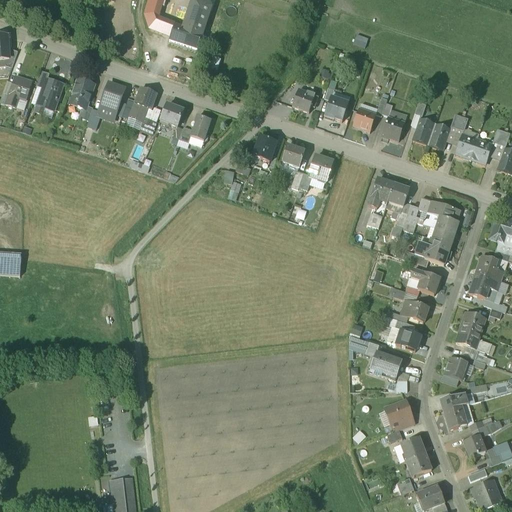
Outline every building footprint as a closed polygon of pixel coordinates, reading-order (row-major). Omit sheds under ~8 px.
[(149,0),(145,16),(149,30),(161,34),(167,24),(156,20),(162,0),(149,0)] [(200,2),(193,0),(184,29),(189,31),(202,36),(211,9),(209,5),(200,2)] [(174,26),(167,24),(161,34),(170,38),(174,26)] [(184,29),(174,26),(170,38),(169,42),(184,46),(189,31),(184,29)] [(202,36),(189,31),(184,46),(197,51),(203,36),(202,36)] [(7,37),(0,37),(0,61),(9,60),(8,50),(7,37)] [(0,61),(0,68),(6,68),(11,70),(17,54),(8,50),(9,60),(0,61)] [(319,79),(326,80),(328,73),(321,71),(319,79)] [(48,77),(42,75),(37,88),(43,90),(46,81),(48,77)] [(32,85),(15,79),(9,97),(5,107),(15,110),(19,100),(26,103),(32,85)] [(46,81),(43,90),(37,108),(54,114),(63,87),(46,81)] [(95,88),(78,82),(69,107),(83,112),(86,113),(87,110),(95,88)] [(330,83),(328,90),(333,92),(336,85),(330,83)] [(107,86),(99,111),(116,116),(120,105),(125,92),(107,86)] [(333,92),(328,90),(324,102),(329,103),(331,100),(334,92),(333,92)] [(157,97),(141,91),(135,106),(144,110),(151,112),(157,97)] [(317,99),(298,92),(291,109),(308,115),(310,109),(313,110),(317,99)] [(9,97),(3,95),(0,103),(0,105),(5,107),(9,97)] [(331,100),(329,103),(324,120),(333,123),(334,122),(342,124),(348,106),(331,100)] [(386,106),(380,104),(376,115),(382,117),(386,106)] [(426,107),(418,104),(414,116),(421,119),(426,107)] [(120,105),(116,116),(122,118),(126,107),(120,105)] [(144,110),(135,106),(130,117),(139,120),(139,121),(144,110)] [(392,108),(386,106),(382,117),(388,119),(390,113),(392,108)] [(183,114),(166,107),(160,123),(169,126),(177,130),(183,114)] [(87,110),(86,113),(83,112),(80,121),(88,124),(92,112),(87,110)] [(98,114),(92,112),(88,124),(87,129),(96,132),(101,119),(97,118),(98,114)] [(375,118),(359,112),(353,129),(363,132),(363,133),(370,135),(376,118),(375,117),(375,118)] [(406,119),(390,113),(388,119),(387,121),(405,126),(406,119)] [(454,117),(450,129),(457,131),(461,119),(454,117)] [(139,120),(131,118),(129,123),(139,126),(140,124),(138,123),(139,120)] [(210,122),(197,118),(195,125),(193,125),(192,125),(191,126),(191,127),(190,128),(191,129),(191,130),(193,131),(192,132),(190,139),(191,139),(203,143),(210,122)] [(154,123),(144,119),(142,124),(146,125),(144,128),(150,131),(154,123)] [(467,122),(461,119),(457,131),(463,133),(467,122)] [(435,126),(419,120),(412,139),(428,145),(435,126)] [(405,126),(387,121),(381,139),(399,145),(405,126)] [(435,126),(428,145),(443,151),(450,131),(435,126)] [(32,131),(24,128),(22,133),(30,136),(32,131)] [(192,132),(184,129),(183,132),(178,142),(189,146),(191,139),(190,139),(192,132)] [(174,140),(178,142),(183,132),(177,130),(174,140)] [(503,134),(497,132),(492,144),(499,146),(503,134)] [(509,136),(503,134),(499,146),(505,148),(509,136)] [(477,141),(462,135),(455,154),(470,160),(477,141)] [(276,145),(260,139),(253,159),(270,164),(276,145)] [(492,146),(477,141),(470,160),(486,165),(492,146)] [(304,154),(287,148),(282,164),(290,167),(299,170),(304,154)] [(511,153),(504,150),(497,169),(511,174),(511,153)] [(333,163),(315,157),(308,177),(308,179),(311,181),(317,183),(318,180),(326,182),(333,163)] [(137,164),(134,170),(149,175),(151,169),(137,164)] [(251,171),(238,167),(236,173),(248,178),(251,171)] [(243,187),(235,184),(238,175),(228,173),(224,186),(242,191),(243,187)] [(303,176),(296,173),(293,185),(299,187),(303,176)] [(180,180),(166,175),(164,180),(175,185),(180,180)] [(308,177),(303,175),(303,176),(299,187),(298,190),(307,193),(311,181),(308,179),(308,177)] [(393,187),(377,181),(368,208),(376,210),(379,203),(386,206),(393,187)] [(409,192),(393,187),(386,206),(403,211),(409,192)] [(419,209),(418,212),(427,215),(431,203),(422,200),(419,209)] [(461,214),(431,203),(427,215),(425,222),(423,227),(436,231),(440,219),(457,225),(461,214)] [(405,221),(414,224),(416,218),(418,212),(419,209),(410,206),(407,216),(405,221)] [(401,214),(396,227),(403,229),(405,221),(407,216),(401,214)] [(382,219),(371,215),(367,227),(378,230),(382,219)] [(425,222),(416,218),(414,224),(416,225),(423,227),(425,222)] [(436,231),(433,242),(450,248),(458,225),(457,225),(440,219),(436,231)] [(511,221),(505,220),(504,222),(496,219),(488,241),(500,246),(497,254),(511,258),(511,221)] [(414,224),(405,221),(403,229),(402,231),(413,235),(416,225),(414,224)] [(425,260),(424,261),(428,263),(443,268),(446,261),(449,262),(451,255),(448,254),(450,248),(433,242),(431,241),(428,250),(425,260)] [(423,248),(421,249),(419,250),(418,251),(416,253),(415,256),(425,260),(428,250),(426,249),(423,248)] [(511,258),(497,254),(495,260),(507,264),(511,265),(511,258)] [(21,257),(0,255),(0,276),(20,278),(21,257)] [(425,260),(415,256),(411,255),(407,263),(413,265),(426,270),(428,263),(424,261),(425,260)] [(503,275),(491,271),(494,263),(482,259),(476,276),(500,284),(503,275)] [(507,264),(495,260),(494,263),(491,271),(503,275),(507,264)] [(426,270),(413,265),(411,272),(413,273),(413,272),(423,275),(424,275),(426,270)] [(423,275),(413,272),(413,273),(410,281),(411,281),(420,284),(423,275)] [(373,283),(380,284),(382,274),(374,273),(373,283)] [(424,275),(423,275),(420,284),(418,291),(417,292),(419,293),(434,297),(439,280),(424,275)] [(500,284),(476,276),(468,297),(483,302),(485,302),(489,292),(497,294),(500,284)] [(420,284),(411,281),(408,288),(418,291),(420,284)] [(408,288),(407,288),(405,295),(417,299),(419,293),(417,292),(418,291),(408,288)] [(405,295),(393,291),(391,299),(403,303),(405,295)] [(489,292),(485,302),(493,305),(497,294),(489,292)] [(417,299),(405,295),(403,303),(405,304),(405,303),(410,305),(415,306),(417,299)] [(504,308),(493,305),(485,302),(483,302),(481,307),(491,311),(502,315),(502,314),(504,308)] [(410,305),(405,303),(405,304),(400,318),(423,326),(428,311),(415,306),(410,305)] [(502,315),(491,311),(489,318),(499,322),(502,315)] [(485,321),(466,314),(463,324),(464,324),(462,329),(461,329),(461,330),(480,337),(485,321)] [(397,324),(386,320),(383,327),(392,330),(395,331),(397,324)] [(353,336),(362,339),(365,330),(356,327),(353,336)] [(392,330),(387,345),(390,346),(390,347),(391,347),(391,346),(395,348),(400,332),(395,331),(392,330)] [(480,337),(461,330),(456,346),(463,348),(474,352),(478,342),(480,337)] [(420,339),(400,332),(395,348),(415,354),(420,339)] [(369,345),(349,338),(349,352),(353,353),(365,357),(369,345)] [(488,346),(478,342),(474,352),(478,353),(484,355),(488,346)] [(380,349),(369,345),(365,357),(374,360),(376,355),(377,356),(380,349)] [(474,352),(463,348),(460,357),(474,362),(476,356),(477,356),(478,353),(474,352)] [(377,356),(376,355),(374,360),(370,372),(396,382),(402,364),(377,356)] [(477,356),(476,356),(474,362),(484,366),(487,359),(477,356)] [(467,366),(449,359),(443,377),(458,382),(461,383),(467,366)] [(484,366),(474,362),(472,369),(483,372),(485,366),(484,366)] [(458,382),(443,377),(441,383),(456,388),(458,382)] [(477,388),(479,395),(486,393),(485,386),(477,388)] [(477,388),(467,390),(468,397),(479,395),(477,388)] [(449,399),(440,402),(443,414),(461,409),(465,407),(462,397),(450,401),(449,399)] [(404,404),(383,412),(390,429),(394,427),(397,434),(399,433),(413,428),(410,420),(407,413),(408,413),(404,404)] [(461,409),(443,414),(448,433),(466,428),(461,409)] [(92,428),(101,426),(99,418),(91,419),(92,428)] [(480,423),(483,430),(492,426),(490,420),(480,423)] [(480,423),(469,428),(471,434),(473,434),(483,430),(480,423)] [(483,430),(473,434),(475,440),(478,439),(479,440),(480,440),(491,436),(500,430),(498,424),(492,426),(483,430)] [(358,446),(365,438),(359,432),(352,440),(358,446)] [(397,434),(386,438),(389,446),(402,441),(399,433),(397,434)] [(475,440),(463,445),(469,461),(485,455),(484,454),(479,440),(478,439),(475,440)] [(418,440),(400,447),(407,463),(424,456),(418,440)] [(511,458),(507,446),(492,451),(495,459),(499,458),(501,464),(501,465),(511,460),(511,458)] [(492,451),(484,454),(485,455),(490,469),(501,464),(499,458),(495,459),(492,451)] [(407,463),(405,464),(408,470),(410,470),(413,478),(421,474),(422,476),(431,473),(424,456),(407,463)] [(484,471),(467,478),(470,484),(487,478),(484,471)] [(409,481),(399,485),(403,497),(414,493),(409,481)] [(103,508),(102,511),(134,511),(131,482),(110,484),(112,507),(103,508)] [(492,484),(473,492),(481,511),(500,503),(492,484)] [(437,490),(416,498),(419,505),(419,506),(421,505),(423,511),(426,511),(433,510),(444,505),(440,496),(440,497),(437,490)]
